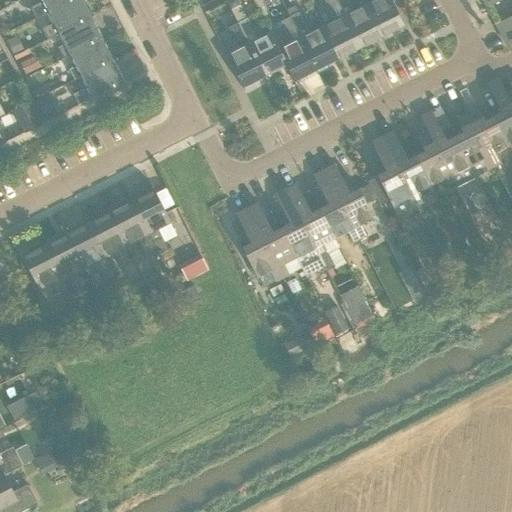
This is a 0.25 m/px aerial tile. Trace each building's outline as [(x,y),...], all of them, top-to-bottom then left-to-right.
[(47,14),(71,0),(39,0),(41,2),(36,4),(31,7),(36,18),(41,15),(42,16),(47,14)] [(82,0),(71,0),(47,14),(52,23),(47,26),(42,29),(47,39),(52,37),(58,35),(91,17),(82,0)] [(230,10),(239,5),(236,0),(227,0),(226,1),(230,10)] [(335,0),(323,0),(334,21),(322,27),(338,59),(360,48),(335,0)] [(346,0),(335,0),(360,48),(382,36),(365,5),(352,12),(346,0)] [(374,0),(365,5),(382,36),(403,25),(390,0),(374,0)] [(295,5),(285,11),(289,17),(316,71),(338,59),(322,27),(310,33),(299,12),(295,5)] [(511,16),(496,24),(501,35),(511,29),(511,16)] [(102,38),(91,17),(58,35),(63,45),(58,48),(63,59),(69,55),(102,38)] [(291,43),(278,50),(286,67),(294,82),(316,71),(289,17),(280,21),(291,43)] [(237,24),(265,78),(286,67),(278,50),(269,32),(256,39),(246,19),(237,24)] [(265,78),(237,24),(228,29),(238,48),(226,55),(243,89),(265,78)] [(511,29),(501,35),(507,46),(511,43),(511,29)] [(16,37),(7,41),(15,56),(23,52),(16,37)] [(113,60),(102,38),(69,55),(74,66),(68,69),(75,80),(80,77),(113,60)] [(33,57),(21,63),(26,74),(38,68),(33,57)] [(113,60),(80,77),(85,87),(73,94),(78,104),(85,101),(124,81),(113,60)] [(489,83),(486,84),(487,86),(501,112),(493,117),(508,148),(511,145),(511,106),(505,93),(498,80),(498,79),(497,78),(489,83)] [(37,100),(44,114),(55,109),(48,94),(37,100)] [(40,124),(29,103),(17,109),(28,130),(40,124)] [(478,107),(467,113),(490,157),(482,161),(487,170),(494,166),(500,163),(495,154),(508,148),(493,117),(485,121),(478,107)] [(431,112),(420,117),(428,132),(451,177),(444,180),(446,186),(448,190),(456,186),(474,177),(455,136),(446,140),(431,112)] [(463,132),(455,136),(474,177),(487,170),(482,161),(490,157),(467,113),(456,118),(463,132)] [(392,132),(381,138),(412,196),(404,200),(409,209),(416,206),(424,202),(419,193),(431,187),(416,156),(407,161),(392,132)] [(424,152),(416,156),(431,187),(434,185),(444,180),(451,177),(428,132),(417,138),(424,152)] [(381,138),(370,143),(385,172),(377,177),(377,178),(389,200),(392,206),(397,216),(409,209),(404,200),(412,196),(381,138)] [(354,229),(347,232),(352,242),(365,235),(360,225),(373,219),(366,205),(358,190),(350,194),(334,164),(323,170),(354,229)] [(354,229),(323,170),(312,176),(328,205),(320,209),(334,239),(347,232),(354,229)] [(377,178),(367,183),(368,185),(376,199),(379,205),(389,200),(377,178)] [(296,183),(285,189),(316,248),(309,251),(314,261),(320,258),(325,267),(326,270),(335,266),(328,253),(338,247),(334,239),(320,209),(312,213),(296,183)] [(368,185),(358,190),(366,205),(376,199),(368,185)] [(285,189),(274,195),(290,225),(281,229),(296,258),(306,277),(325,267),(320,258),(314,261),(309,251),(316,248),(285,189)] [(131,202),(158,255),(167,250),(156,229),(169,223),(164,214),(152,191),(131,202)] [(109,213),(125,245),(138,239),(148,259),(158,255),(131,202),(109,213)] [(276,267),(270,271),(275,281),(288,274),(283,265),(296,258),(281,229),(273,233),(257,203),(246,209),(276,267)] [(276,267),(246,209),(235,214),(251,244),(242,249),(257,277),(270,271),(276,267)] [(171,210),(164,214),(169,223),(176,219),(171,210)] [(109,213),(88,224),(114,277),(118,285),(128,279),(114,251),(125,245),(109,213)] [(374,214),(375,229),(389,228),(388,213),(374,214)] [(88,224),(66,235),(82,267),(95,261),(106,281),(114,277),(88,224)] [(82,267),(66,235),(44,246),(71,299),(80,294),(70,273),(82,267)] [(506,242),(497,246),(500,253),(509,248),(506,242)] [(44,246),(23,257),(39,289),(51,283),(61,304),(71,299),(44,246)] [(206,269),(199,255),(179,265),(186,279),(206,269)] [(156,271),(160,278),(170,273),(166,266),(156,271)] [(423,293),(410,268),(399,274),(412,299),(423,293)] [(396,272),(372,269),(369,291),(393,294),(396,272)] [(178,293),(185,306),(199,298),(193,286),(178,293)] [(361,291),(343,301),(355,325),(373,316),(361,291)] [(387,296),(371,304),(378,318),(394,310),(387,296)] [(349,328),(337,305),(325,311),(337,334),(349,328)] [(64,308),(50,315),(54,324),(68,317),(64,308)] [(327,319),(308,329),(316,345),(335,336),(327,319)] [(308,333),(286,344),(292,355),(314,344),(308,333)] [(67,443),(54,450),(63,468),(77,461),(69,445),(67,443)] [(25,445),(14,451),(22,466),(33,460),(25,445)] [(0,453),(0,476),(2,475),(3,476),(22,466),(14,451),(12,447),(0,453)] [(0,476),(0,511),(22,511),(36,505),(26,485),(11,493),(3,476),(2,475),(0,476)]
